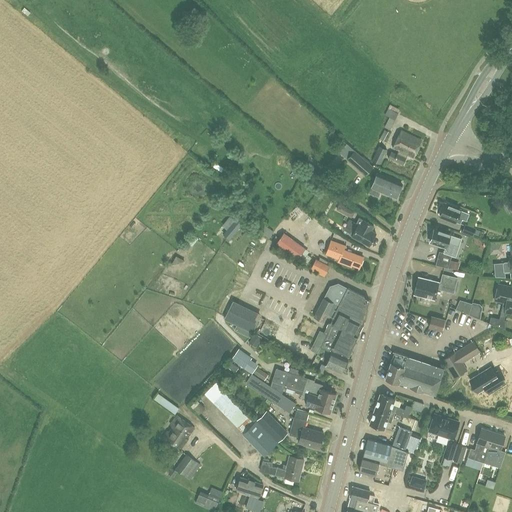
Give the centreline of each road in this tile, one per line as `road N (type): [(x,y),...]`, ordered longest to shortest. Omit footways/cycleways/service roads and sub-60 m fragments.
road 1 (primary): [(362,381),(401,244),(449,139)]
road 2 (unknown): [(329,505),(259,473),(188,408)]
road 3 (residential): [(511,429),(362,381)]
road 4 (primary): [(328,511),(362,381)]
